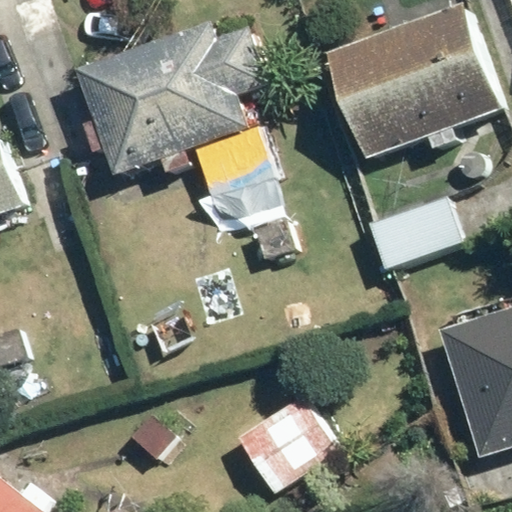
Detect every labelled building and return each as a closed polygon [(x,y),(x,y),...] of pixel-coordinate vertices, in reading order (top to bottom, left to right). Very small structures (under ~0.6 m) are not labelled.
[(511,57),(491,2),(349,54),(388,161),(511,115),(511,57)] [(271,29),(243,38),(238,24),(95,69),(130,176),(271,131),(257,88),(287,79),(271,29)] [(0,235),(54,216),(24,130),(0,138),(0,235)] [(467,199),(389,227),(404,270),(482,242),(467,199)] [(511,310),(456,327),(495,461),(511,455),(511,310)] [(300,404),(252,439),(288,489),(349,446),(323,410),(311,419),(300,404)] [(0,511),(69,511),(0,459),(0,511)]
